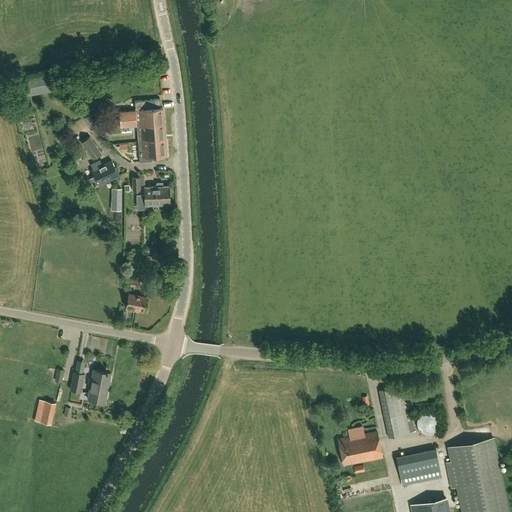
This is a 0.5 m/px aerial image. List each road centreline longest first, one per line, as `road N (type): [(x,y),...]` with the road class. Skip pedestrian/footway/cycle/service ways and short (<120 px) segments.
road 1 (tertiary): [(175,343),(187,234),(181,113),(161,0)]
road 2 (tertiary): [(511,338),(447,362),(403,365),(175,343)]
road 3 (tertiary): [(99,511),(175,343)]
road 4 (unclassified): [(175,343),(0,310)]
